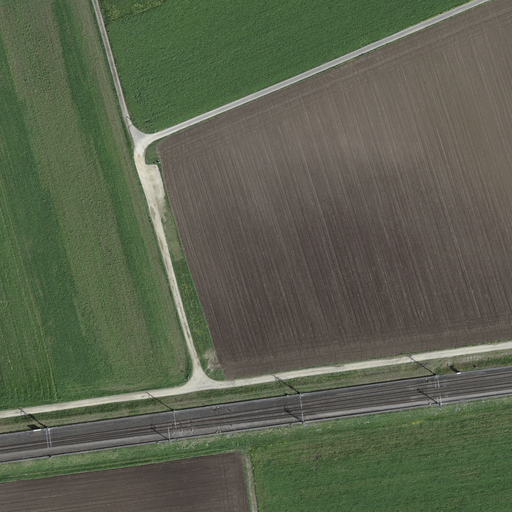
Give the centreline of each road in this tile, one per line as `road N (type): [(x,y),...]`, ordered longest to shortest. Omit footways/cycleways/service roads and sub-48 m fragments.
road 1 (track): [(481,0),(142,140)]
road 2 (track): [(202,387),(511,344)]
road 3 (track): [(142,140),(141,168),(202,387)]
road 4 (track): [(202,387),(0,414)]
road 5 (track): [(142,140),(130,126),(94,0)]
